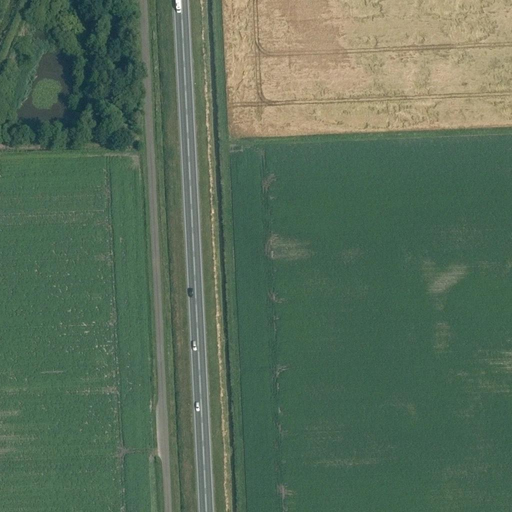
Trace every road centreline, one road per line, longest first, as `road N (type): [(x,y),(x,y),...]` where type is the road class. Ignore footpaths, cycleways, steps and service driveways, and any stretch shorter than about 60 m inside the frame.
road 1 (unclassified): [(166,511),(141,0)]
road 2 (trunk): [(206,511),(181,0)]
